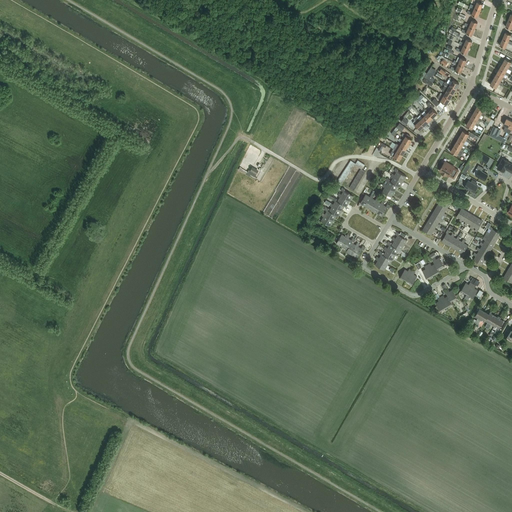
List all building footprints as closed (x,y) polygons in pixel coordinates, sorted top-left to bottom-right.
[(471,4),(470,7),(474,9),(474,8),(480,11),(483,4),(477,1),(475,6),(471,4)] [(468,10),(467,13),(471,15),(472,14),(477,17),(480,11),(474,8),(474,9),(472,12),(468,10)] [(465,23),(464,25),(469,27),(475,29),(478,22),(472,20),(470,25),(465,23)] [(462,29),(461,32),(466,34),(466,33),(472,35),(475,29),(469,27),(467,31),(462,29)] [(506,32),(503,38),(508,41),(509,40),(510,37),(511,37),(511,34),(511,35),(506,32)] [(460,42),(459,44),(463,46),(463,45),(469,48),(472,41),(467,38),(464,44),(460,42)] [(503,38),(500,45),(506,48),(508,43),(511,44),(511,41),(509,40),(508,41),(503,38)] [(457,48),(456,50),(461,52),(466,54),(469,48),(463,45),(463,46),(461,50),(457,48)] [(454,60),(453,62),(458,65),(458,64),(464,66),(467,60),(461,57),(459,62),(454,60)] [(506,58),(503,63),(509,67),(509,66),(511,63),(511,61),(511,62),(506,58)] [(503,63),(499,69),(506,72),(508,69),(511,71),(511,68),(509,66),(509,67),(503,63)] [(461,73),(464,66),(458,64),(458,65),(456,68),(452,66),(451,69),(454,70),(455,71),(455,70),(460,72),(461,73)] [(499,69),(496,74),(502,77),(503,77),(505,74),(508,76),(509,74),(506,72),(499,69)] [(496,74),(493,79),(500,83),(500,82),(502,79),(505,81),(506,79),(503,77),(502,77),(496,74)] [(450,85),(456,89),(459,83),(453,80),(454,79),(450,77),(447,82),(450,84),(450,85)] [(500,82),(500,83),(493,79),(490,84),(496,88),(499,84),(502,86),(503,84),(500,82)] [(450,84),(447,82),(445,81),(443,84),(449,87),(447,89),(447,90),(453,94),(456,89),(450,85),(450,84)] [(447,90),(447,89),(444,87),(443,88),(442,87),(441,89),(446,92),(444,95),(450,99),(453,94),(447,90)] [(444,95),(441,92),(439,94),(443,97),(441,100),(447,104),(450,99),(444,95)] [(428,112),(433,117),(437,113),(433,108),(434,106),(430,101),(427,104),(431,109),(429,112),(428,112)] [(479,104),(476,109),(482,113),(482,112),(486,114),(489,109),(485,107),(479,104)] [(428,112),(429,112),(426,109),(424,110),(427,113),(424,116),(429,121),(433,117),(428,112)] [(485,115),(486,114),(482,112),(482,113),(476,109),(473,114),(479,118),(479,117),(481,114),(484,116),(485,115)] [(424,116),(421,113),(420,115),(423,118),(420,120),(419,121),(424,126),(429,121),(424,116)] [(473,114),(469,119),(476,123),(476,122),(478,119),(481,121),(483,119),(479,117),(479,118),(473,114)] [(419,121),(420,120),(417,116),(414,119),(418,122),(415,125),(420,130),(424,126),(419,121)] [(405,125),(409,121),(404,117),(400,121),(405,125)] [(507,132),(511,121),(511,120),(507,118),(503,124),(506,125),(503,130),(507,132)] [(469,119),(466,125),(472,129),(475,125),(478,127),(479,124),(476,122),(476,123),(469,119)] [(494,127),(489,135),(493,137),(497,130),(498,129),(494,127)] [(501,130),(498,129),(497,130),(493,137),(501,141),(503,138),(498,135),(501,130)] [(469,134),(463,130),(460,135),(466,139),(467,138),(469,135),(474,138),(473,139),(475,141),(477,138),(478,139),(479,137),(470,132),(469,134)] [(376,132),(372,140),(377,143),(382,135),(376,132)] [(403,141),(409,144),(412,139),(409,137),(410,135),(407,133),(406,135),(403,133),(402,135),(405,137),(403,140),(403,141)] [(460,135),(457,140),(463,144),(464,144),(465,140),(469,143),(470,140),(467,138),(466,139),(460,135)] [(403,141),(403,140),(400,138),(399,140),(402,142),(400,145),(400,146),(406,149),(409,144),(403,141)] [(457,140),(454,146),(460,149),(462,145),(466,148),(467,146),(464,144),(463,144),(457,140)] [(400,146),(400,145),(397,143),(394,148),(397,150),(397,151),(403,155),(406,149),(400,146)] [(454,146),(451,151),(457,155),(459,151),(463,153),(464,151),(460,149),(454,146)] [(400,160),(403,155),(397,151),(397,150),(394,148),(393,150),(396,152),(394,156),(400,160)] [(481,153),(478,158),(486,163),(489,158),(481,153)] [(503,158),(497,167),(504,171),(506,169),(511,172),(511,171),(511,164),(509,162),(510,162),(503,158)] [(449,175),(454,178),(459,170),(454,168),(454,167),(445,161),(439,170),(449,176),(449,175)] [(484,181),(488,174),(482,171),(484,168),(478,165),(476,168),(479,169),(475,175),(484,181)] [(247,172),(254,177),(258,170),(252,166),(250,170),(249,170),(247,172)] [(395,175),(394,176),(403,182),(406,176),(398,171),(398,169),(396,168),(394,171),(396,172),(395,175)] [(392,173),(391,176),(393,177),(391,181),(398,186),(400,187),(403,182),(394,176),(395,175),(392,173)] [(386,184),(385,185),(394,191),(398,186),(391,181),(389,180),(390,179),(388,177),(386,180),(388,181),(386,184)] [(468,180),(464,187),(474,192),(478,186),(468,180)] [(385,186),(382,191),(391,196),(394,191),(385,185),(386,184),(384,183),(383,185),(385,186)] [(341,194),(340,196),(350,201),(353,195),(344,190),(345,189),(343,187),(341,190),(343,192),(341,194)] [(337,201),(344,205),(346,207),(350,201),(340,196),(341,194),(339,193),(337,196),(340,197),(338,200),(337,201)] [(366,194),(360,203),(365,206),(371,197),(372,198),(374,196),(372,195),(371,194),(370,196),(366,194)] [(334,197),(332,200),(335,202),(333,204),(333,206),(341,211),(344,205),(337,201),(336,200),(337,199),(334,197)] [(371,197),(365,206),(371,209),(376,200),(378,201),(379,199),(376,197),(375,199),(372,198),(371,197)] [(442,198),(439,203),(447,208),(448,207),(449,204),(452,206),(453,203),(451,202),(450,203),(442,198)] [(376,200),(371,209),(376,213),(382,203),(383,204),(384,202),(382,201),(380,203),(378,201),(376,200)] [(333,206),(333,204),(331,203),(330,205),(329,205),(332,207),(330,209),(329,211),(336,215),(338,216),(341,211),(333,206)] [(382,203),(376,213),(382,216),(387,207),(388,208),(390,205),(387,204),(386,206),(383,204),(382,203)] [(439,203),(436,208),(444,213),(445,213),(446,210),(448,211),(450,209),(448,207),(447,208),(439,203)] [(326,207),(324,210),(327,211),(325,214),(324,215),(333,220),(336,215),(329,211),(328,210),(329,208),(326,207)] [(436,208),(432,214),(441,219),(441,218),(443,215),(445,216),(447,214),(445,213),(444,213),(436,208)] [(461,208),(456,216),(460,218),(459,221),(461,222),(463,220),(462,219),(467,211),(461,208)] [(467,211),(462,219),(463,220),(461,222),(466,225),(468,223),(467,222),(472,214),(467,211)] [(323,216),(321,221),(330,226),(333,220),(324,215),(325,214),(323,212),(321,215),(323,216)] [(432,214),(429,219),(438,224),(438,223),(440,220),(442,221),(443,219),(441,218),(441,219),(432,214)] [(472,226),(477,217),(472,214),(467,222),(468,223),(471,225),(469,227),(472,229),(473,226),(472,226)] [(472,226),(473,226),(476,228),(475,230),(477,232),(478,229),(482,220),(477,217),(472,226)] [(429,219),(426,224),(435,229),(435,228),(437,225),(439,227),(440,225),(438,223),(438,224),(429,219)] [(426,224),(423,229),(431,235),(434,231),(436,232),(437,230),(435,228),(435,229),(426,224)] [(489,233),(498,238),(501,233),(492,228),(493,227),(490,226),(489,228),(487,231),(490,232),(489,233)] [(452,236),(451,235),(448,234),(450,231),(448,230),(446,232),(447,232),(442,241),(447,244),(452,236)] [(396,238),(395,239),(404,245),(407,239),(398,234),(399,233),(397,231),(395,234),(397,235),(396,238)] [(490,232),(487,231),(486,233),(484,236),(487,238),(486,238),(495,243),(498,238),(489,233),(490,232)] [(453,237),(455,234),(453,233),(451,235),(452,236),(447,244),(452,247),(457,239),(456,238),(453,237)] [(342,234),(336,243),(342,246),(347,237),(349,238),(350,235),(347,234),(346,236),(342,234)] [(392,243),(391,245),(399,249),(401,250),(404,245),(395,239),(396,238),(393,236),(392,239),(394,241),(392,243)] [(462,242),(463,239),(460,238),(460,237),(458,236),(456,238),(457,239),(452,247),(457,250),(462,242)] [(484,236),(483,239),(485,240),(483,243),(483,244),(491,249),(495,243),(486,238),(487,238),(484,236)] [(347,237),(342,246),(347,249),(352,242),(352,240),(354,241),(355,239),(353,237),(351,239),(349,238),(347,237)] [(462,242),(457,250),(463,253),(468,245),(467,245),(468,243),(465,241),(465,240),(463,239),(462,242)] [(387,247),(386,249),(396,254),(399,249),(391,245),(390,244),(391,242),(388,241),(387,243),(389,245),(387,247)] [(347,249),(346,251),(352,254),(357,245),(359,246),(360,244),(357,242),(356,244),(353,243),(352,242),(347,249)] [(483,244),(483,243),(481,242),(480,244),(482,245),(480,249),(488,254),(491,249),(483,244)] [(361,247),(359,246),(357,245),(352,254),(357,257),(362,248),(364,249),(365,247),(363,245),(361,247)] [(383,254),(390,259),(392,260),(396,254),(386,249),(387,247),(385,246),(383,249),(385,250),(384,253),(383,254)] [(478,247),(477,249),(475,252),(477,254),(485,259),(488,254),(480,249),(478,247)] [(379,257),(379,259),(387,264),(390,259),(383,254),(382,254),(383,252),(380,251),(379,253),(381,255),(379,257)] [(476,256),(474,260),(482,265),(485,259),(477,254),(475,252),(474,255),(476,256)] [(378,260),(375,264),(384,270),(387,264),(379,259),(379,257),(377,256),(375,259),(378,260)] [(435,257),(432,258),(435,263),(438,269),(444,265),(439,257),(436,259),(435,257)] [(430,263),(427,265),(433,275),(440,272),(438,269),(435,263),(432,265),(430,263)] [(426,268),(423,270),(428,279),(433,275),(427,265),(424,266),(426,268)] [(405,269),(400,277),(406,280),(412,270),(409,268),(408,270),(405,269)] [(412,270),(406,280),(412,284),(417,276),(414,274),(415,272),(412,270)] [(511,274),(507,271),(503,277),(511,282),(511,281),(511,274)] [(466,283),(461,291),(466,294),(473,284),(470,282),(469,284),(466,283)] [(472,298),(478,290),(474,288),(476,286),(473,284),(466,294),(464,298),(468,300),(470,297),(472,298)] [(448,289),(445,291),(448,296),(451,301),(457,298),(453,290),(449,291),(448,289)] [(444,295),(441,297),(446,307),(453,304),(451,301),(448,296),(445,298),(444,295)] [(439,301),(436,303),(440,311),(446,307),(441,297),(438,299),(439,301)] [(480,307),(475,315),(478,317),(475,322),(477,323),(484,311),(481,309),(482,308),(480,307)] [(484,311),(477,323),(479,324),(482,320),(485,321),(485,320),(490,312),(488,312),(488,313),(484,311)] [(488,321),(485,326),(487,327),(494,315),(491,313),(492,312),(490,311),(490,312),(485,320),(488,321)] [(494,315),(487,327),(488,328),(491,324),(494,325),(499,316),(498,316),(497,317),(494,315)] [(500,319),(501,318),(499,316),(494,325),(497,327),(494,332),(496,333),(504,321),(500,319)] [(510,331),(507,329),(503,335),(509,338),(511,335),(511,327),(511,329),(510,331)]
